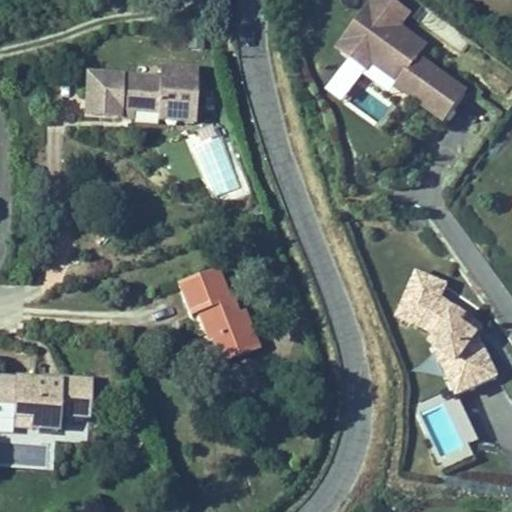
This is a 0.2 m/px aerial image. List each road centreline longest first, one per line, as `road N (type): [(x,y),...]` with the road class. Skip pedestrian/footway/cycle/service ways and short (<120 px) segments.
road 1 (tertiary): [(256,0),(256,69),(349,341),(356,383),(351,448),(316,511)]
road 2 (unknown): [(252,16),(59,51),(31,85),(0,161)]
